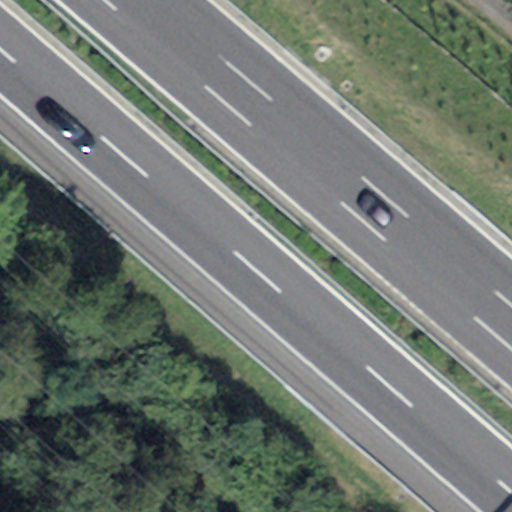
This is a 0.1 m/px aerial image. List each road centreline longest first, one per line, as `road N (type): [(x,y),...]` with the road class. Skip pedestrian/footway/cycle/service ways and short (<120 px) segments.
road 1 (motorway): [(0,53),(511,505)]
road 2 (motorway): [(511,331),(131,0)]
